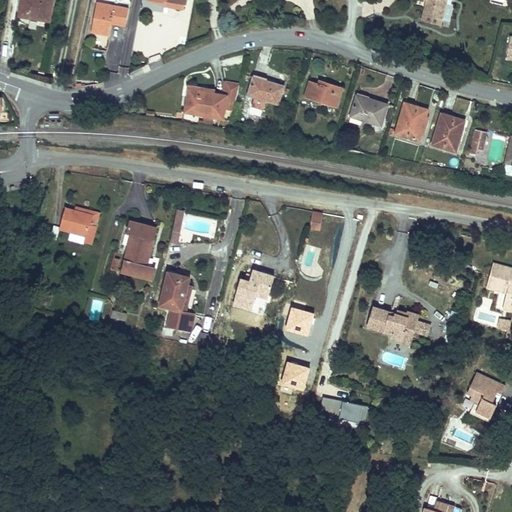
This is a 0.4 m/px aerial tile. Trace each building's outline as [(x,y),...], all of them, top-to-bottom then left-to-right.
[(51,15),(52,0),(21,0),(19,16),(31,18),(46,20),(47,15),(51,15)] [(165,0),(185,8),(186,3),(165,0)] [(425,0),(427,0),(423,15),(442,20),(447,3),(447,0),(425,0)] [(109,36),(112,20),(126,22),(129,7),(97,2),(92,32),(109,36)] [(442,20),(423,15),(422,20),(441,25),(442,20)] [(278,105),(284,86),(265,81),(254,77),(248,96),(255,98),(253,106),(263,109),(265,101),(278,105)] [(233,111),(240,85),(240,84),(227,81),(224,94),(226,95),(226,96),(215,94),(215,91),(204,89),(190,87),(185,112),(204,116),(214,117),(223,119),(225,110),(233,111)] [(337,107),(343,88),(325,82),(323,86),(310,82),(305,97),(337,107)] [(382,126),(388,105),(375,101),(369,99),(368,101),(357,97),(350,121),(361,124),(362,120),(382,126)] [(426,115),(428,110),(420,108),(405,103),(396,134),(419,140),(421,134),(426,115)] [(390,122),(395,107),(390,106),(385,121),(390,122)] [(455,151),(464,121),(457,119),(442,114),(433,144),(455,151)] [(424,135),(430,117),(426,115),(421,134),(424,135)] [(214,117),(204,116),(203,121),(199,120),(199,124),(213,127),(214,117)] [(483,150),(487,132),(475,129),(470,153),(476,154),(477,149),(483,150)] [(100,212),(76,206),(75,211),(94,216),(91,225),(96,227),(100,212)] [(94,216),(67,209),(61,229),(71,232),(86,236),(84,241),(92,243),(96,227),(91,225),(94,216)] [(180,232),(184,212),(178,210),(174,231),(180,232)] [(320,230),(323,214),(313,212),(310,228),(320,230)] [(147,266),(154,241),(157,228),(131,221),(128,233),(132,234),(122,272),(152,280),(155,268),(147,266)] [(56,240),(60,227),(53,225),(50,238),(56,240)] [(178,243),(180,232),(174,231),(171,242),(178,243)] [(84,241),(86,236),(71,232),(69,239),(84,243),(84,241)] [(118,271),(121,259),(115,258),(111,269),(118,271)] [(511,311),(511,268),(493,263),(487,288),(507,293),(506,296),(511,298),(508,310),(511,311)] [(38,281),(41,268),(33,265),(29,278),(38,281)] [(269,296),(275,277),(254,270),(251,278),(250,282),(246,281),(241,279),(234,304),(252,309),(256,296),(257,292),(269,296)] [(181,312),(188,286),(190,278),(169,273),(161,305),(172,308),(168,326),(191,331),(195,315),(181,312)] [(186,313),(193,287),(188,286),(181,312),(186,313)] [(416,322),(417,320),(408,317),(408,314),(398,311),(396,314),(396,317),(391,316),(392,313),(375,308),(369,327),(393,334),(392,338),(403,341),(406,331),(413,333),(413,332),(416,322)] [(126,321),(128,314),(113,310),(110,321),(116,322),(117,319),(126,321)] [(511,326),(511,320),(499,318),(497,328),(507,330),(510,331),(511,326)] [(426,336),(429,326),(416,322),(413,332),(426,336)] [(410,343),(413,333),(406,331),(403,341),(410,343)] [(200,332),(198,345),(206,346),(208,334),(200,332)] [(478,382),(482,375),(477,372),(474,380),(478,382)] [(502,394),(505,386),(482,375),(478,382),(474,380),(468,392),(472,395),(470,400),(475,402),(472,409),(491,418),(497,406),(492,404),(486,401),(488,398),(490,399),(491,399),(493,398),(494,397),(494,396),(494,394),(493,393),(490,392),(492,389),(498,392),(502,394)] [(492,404),(498,392),(492,389),(490,392),(493,393),(494,394),(494,396),(494,397),(493,398),(491,399),(490,399),(488,398),(486,401),(492,404)] [(369,406),(323,397),(320,413),(329,415),(328,422),(339,425),(340,419),(365,423),(369,406)] [(491,418),(472,409),(470,413),(489,422),(491,418)] [(449,413),(444,411),(441,417),(447,419),(449,413)] [(186,422),(188,415),(181,413),(179,420),(186,422)] [(146,418),(131,415),(130,420),(145,424),(146,418)] [(452,511),(454,506),(437,502),(434,511),(426,508),(424,511),(452,511)]
